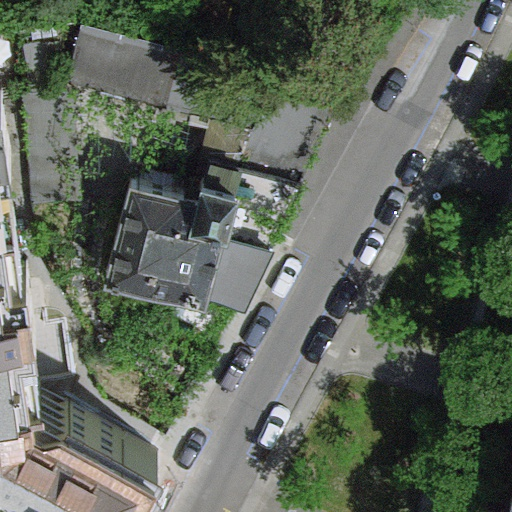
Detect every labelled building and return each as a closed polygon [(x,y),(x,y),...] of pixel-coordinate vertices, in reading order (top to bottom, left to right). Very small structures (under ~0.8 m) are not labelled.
[(89,23),(126,33),(134,2),(124,0),(87,0),(81,22),(89,23)] [(230,219),(275,231),(342,91),(126,33),(89,23),(75,75),(258,125),(242,160),(215,154),(209,173),(240,182),(230,219)] [(0,208),(9,207),(0,145),(0,208)] [(203,192),(137,174),(112,270),(209,296),(211,287),(230,219),(240,182),(209,173),(203,192)] [(0,385),(33,381),(9,207),(0,208),(0,385)] [(275,231),(230,219),(211,287),(248,295),(275,231)] [(33,381),(0,385),(0,511),(127,511),(161,451),(68,404),(48,403),(37,397),(33,381)]
